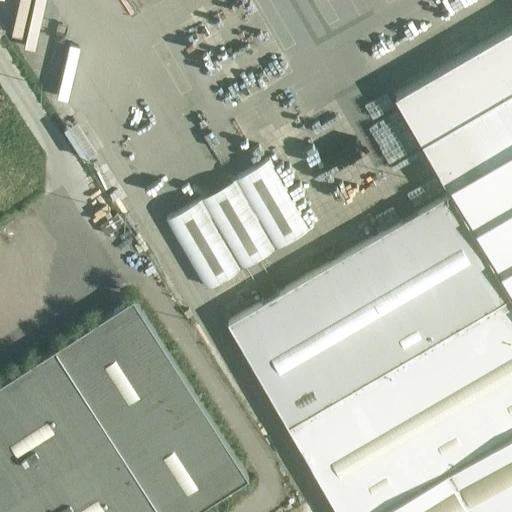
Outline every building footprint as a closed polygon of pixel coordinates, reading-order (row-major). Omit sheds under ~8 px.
[(511,511),(511,25),(395,93),(451,191),(228,320),(339,511),(511,511)] [(77,119),(64,128),(84,158),(97,150),(77,119)] [(275,246),(309,226),(269,158),(235,178),(275,246)] [(57,194),(67,215),(93,203),(83,182),(57,194)] [(201,198),(167,218),(207,286),(241,266),(201,198)] [(191,511),(247,476),(132,298),(0,383),(0,511),(191,511)]
